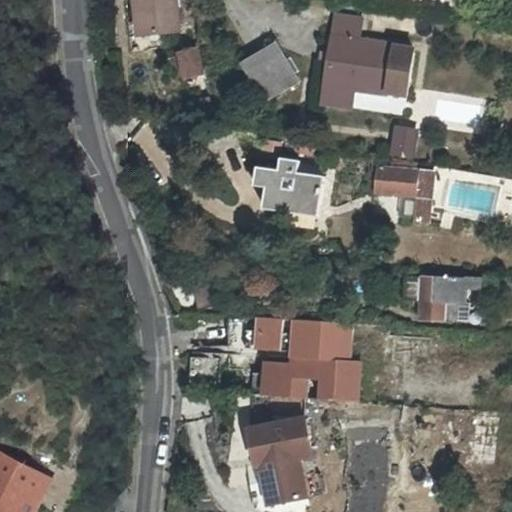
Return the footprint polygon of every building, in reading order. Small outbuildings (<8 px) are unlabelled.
[(144,0),(146,31),(185,30),(184,0),(144,0)] [(362,20),(337,17),(326,86),(324,100),(351,105),(353,90),(388,95),(389,93),(406,95),(414,46),(397,43),(360,37),(362,20)] [(279,44),(246,63),(268,100),(300,82),(279,44)] [(197,48),(181,54),(188,78),(204,73),(197,48)] [(212,99),(198,102),(204,121),(217,118),(212,99)] [(413,158),(416,127),(391,125),(388,156),(413,158)] [(251,207),(280,211),(282,200),(303,203),(307,177),(284,173),(286,161),(268,158),(266,169),(243,166),(240,186),(254,188),(251,207)] [(440,162),(420,159),(420,170),(417,195),(415,220),(434,223),(440,162)] [(420,170),(379,167),(377,192),(417,195),(420,170)] [(403,300),(415,299),(414,276),(402,277),(403,300)] [(447,278),(426,277),(424,320),(458,321),(459,302),(446,302),(447,286),(447,278)] [(446,302),(459,302),(460,287),(447,286),(446,302)] [(214,299),(183,296),(184,314),(214,316),(214,299)] [(315,380),(328,381),(327,401),(360,403),(363,362),(349,361),(351,325),(299,321),(298,337),(288,337),(289,320),(265,319),(263,347),(300,349),(298,365),(274,364),(272,396),(314,400),(315,380)] [(314,420),(257,432),(265,468),(270,468),(278,507),(315,500),(307,460),(321,457),(314,420)] [(422,481),(427,452),(411,450),(406,478),(422,481)] [(34,511),(51,482),(0,454),(0,499),(5,501),(3,505),(0,509),(0,511),(34,511)] [(265,468),(257,470),(265,510),(267,511),(317,511),(315,500),(278,507),(270,468),(265,468)]
